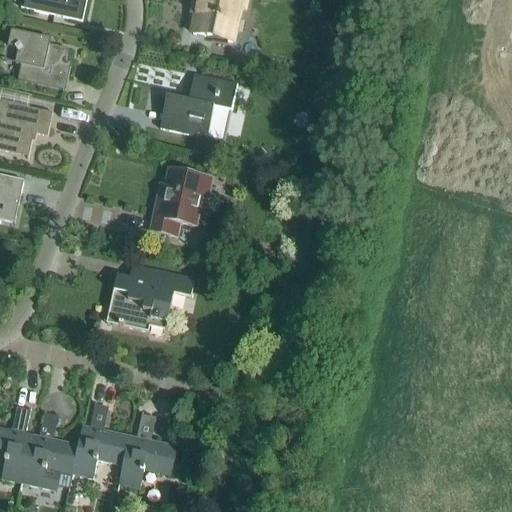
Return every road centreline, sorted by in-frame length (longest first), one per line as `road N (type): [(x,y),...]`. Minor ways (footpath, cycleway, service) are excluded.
road 1 (residential): [(10,346),(135,25),(134,0)]
road 2 (residential): [(212,395),(10,346)]
